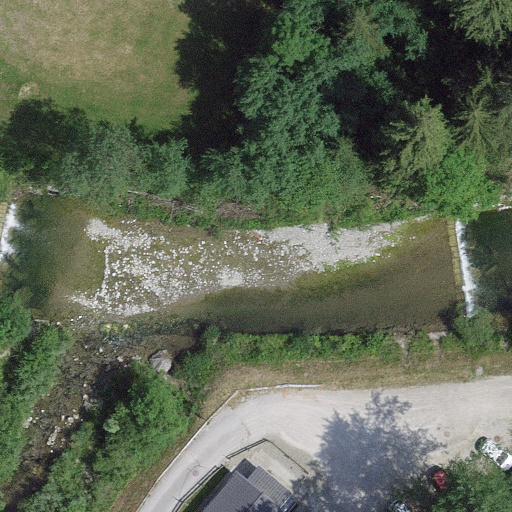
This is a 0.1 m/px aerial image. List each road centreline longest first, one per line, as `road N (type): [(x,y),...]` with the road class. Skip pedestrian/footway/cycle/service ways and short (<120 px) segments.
road 1 (track): [(511,396),(281,421)]
road 2 (unclassified): [(281,421),(224,429),(159,511)]
